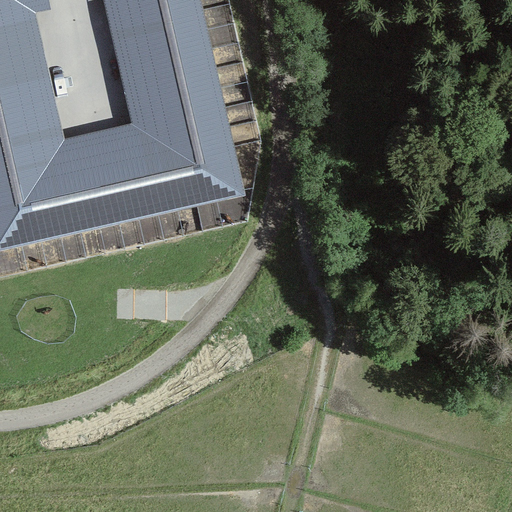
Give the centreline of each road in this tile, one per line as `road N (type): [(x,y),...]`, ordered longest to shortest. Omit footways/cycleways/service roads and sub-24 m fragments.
road 1 (unclassified): [(279,0),(277,195),(258,260),(223,311),(174,359),(104,398),(0,426)]
road 2 (track): [(277,189),(299,215),(332,325),(289,511)]
